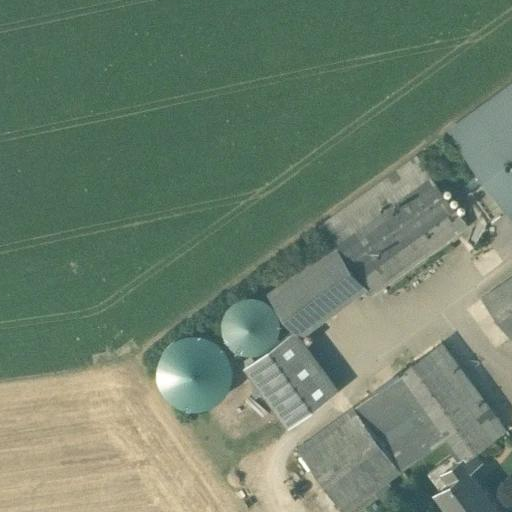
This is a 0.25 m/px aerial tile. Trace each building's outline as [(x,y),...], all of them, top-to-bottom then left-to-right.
[(511,85),(450,131),(511,216),(511,85)] [(335,244),(432,175),(417,155),(320,226),(335,244)] [(335,244),(365,287),(372,295),(468,224),(432,175),(335,244)] [(335,244),(270,292),(297,328),(301,334),(365,287),(335,244)] [(511,275),(482,297),(511,337),(511,336),(511,275)] [(230,325),(234,334),(242,341),(252,344),(262,343),(271,338),(277,329),(279,321),(278,312),(274,304),(267,298),(259,295),(250,295),(241,298),(233,305),(230,315),(230,325)] [(297,328),(246,365),(290,424),(339,388),(300,335),(301,334),(297,328)] [(161,382),(166,390),(172,397),(181,403),(190,405),(200,405),(209,403),(218,398),(225,392),(230,383),(233,374),(233,364),(230,355),(226,346),(219,339),(211,334),(201,331),(192,331),(182,334),(173,338),(166,345),(161,353),(159,363),(159,372),(161,382)] [(354,407),(399,469),(446,436),(458,451),(462,457),(504,427),(442,344),(354,407)] [(354,407),(301,445),(346,508),(399,469),(354,407)] [(462,457),(458,451),(443,462),(442,461),(440,463),(440,464),(431,471),(441,485),(468,465),(462,457)] [(502,511),(468,465),(441,485),(436,489),(453,511),(502,511)]
